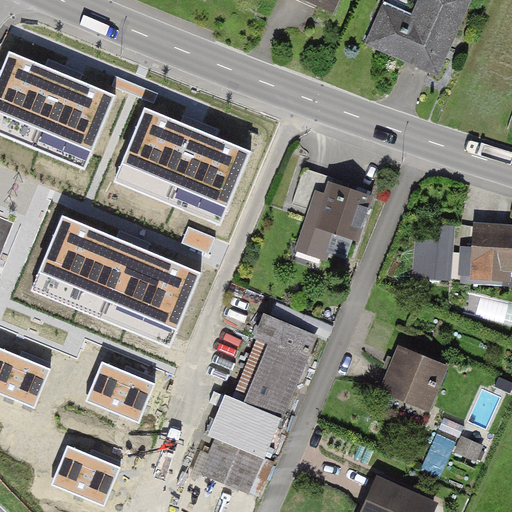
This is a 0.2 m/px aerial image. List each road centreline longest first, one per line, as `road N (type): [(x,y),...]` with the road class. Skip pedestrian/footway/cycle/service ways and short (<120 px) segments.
road 1 (residential): [(272,511),(428,140)]
road 2 (primary): [(62,0),(428,140)]
